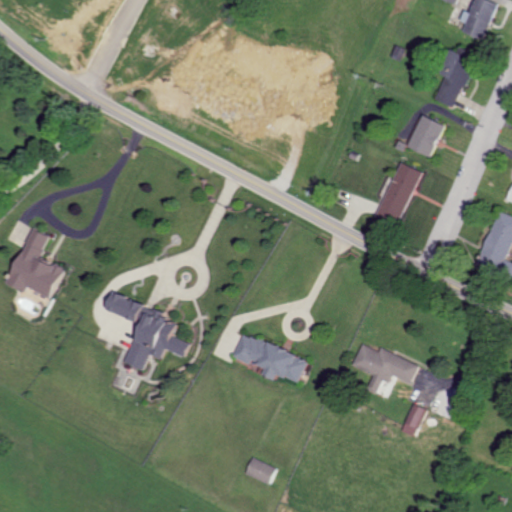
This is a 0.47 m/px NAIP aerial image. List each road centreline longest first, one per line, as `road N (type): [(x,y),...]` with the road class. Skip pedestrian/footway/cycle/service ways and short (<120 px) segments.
road 1 (secondary): [(511,313),(125,116),(0,31)]
road 2 (residential): [(427,275),(511,77)]
